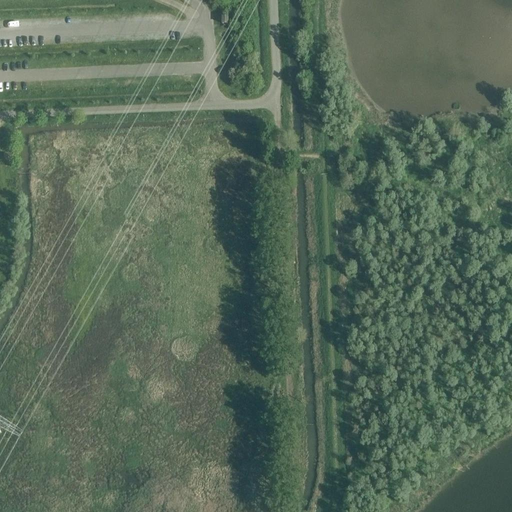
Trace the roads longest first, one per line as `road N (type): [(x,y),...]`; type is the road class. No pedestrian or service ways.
road 1 (track): [(333,511),(324,166),(318,157),(285,154),(277,103)]
road 2 (unclassified): [(0,114),(277,103),(273,0)]
